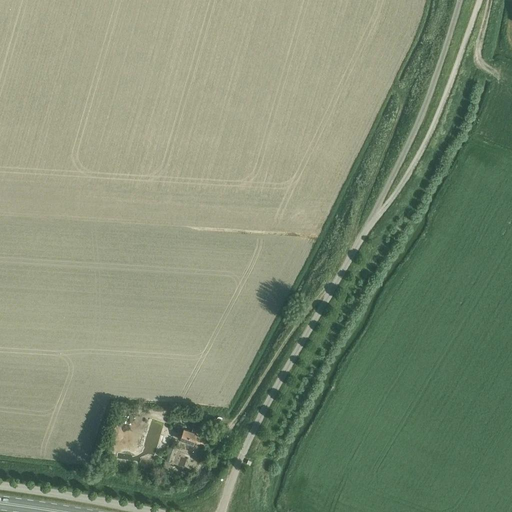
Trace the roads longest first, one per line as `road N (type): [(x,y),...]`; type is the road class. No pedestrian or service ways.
road 1 (unclassified): [(220,511),(241,454),(357,241)]
road 2 (unclassified): [(357,241),(444,107),(481,0)]
road 3 (unclassified): [(357,241),(429,95),(458,0)]
road 4 (unclassified): [(148,511),(0,486)]
